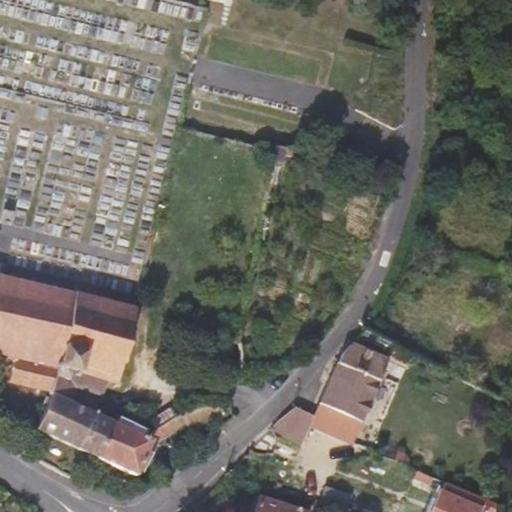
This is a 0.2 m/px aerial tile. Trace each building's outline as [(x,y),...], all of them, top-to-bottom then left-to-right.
[(133,308),(133,304),(129,303),(127,308),(76,294),(77,289),(73,288),(72,290),(71,294),(54,289),(55,284),(51,282),(49,287),(32,284),(33,278),(30,277),(29,282),(12,278),(13,273),(8,271),(7,277),(0,275),(0,351),(11,354),(5,380),(46,391),(65,399),(69,383),(95,390),(99,378),(110,381),(109,387),(112,387),(114,380),(119,361),(125,363),(151,368),(159,333),(128,325),(131,313),(137,313),(137,310),(133,308)] [(57,278),(55,284),(54,289),(71,294),(72,290),(73,288),(77,289),(76,294),(127,308),(129,303),(133,304),(134,298),(122,295),(57,278)] [(407,360),(412,352),(390,340),(386,351),(407,360)] [(386,358),(349,342),(339,353),(332,369),(325,387),(318,403),(359,419),(386,358)] [(0,378),(5,380),(11,354),(0,351),(0,378)] [(120,382),(125,363),(119,361),(114,380),(120,382)] [(107,419),(65,399),(46,391),(29,430),(90,457),(90,456),(107,419)] [(168,404),(173,416),(178,413),(205,399),(189,394),(168,404)] [(178,413),(185,421),(192,429),(221,405),(205,399),(178,413)] [(353,432),(359,419),(318,403),(313,415),(353,432)] [(307,429),(313,415),(291,407),(276,418),(307,429)] [(151,439),(185,421),(178,413),(173,416),(139,434),(147,437),(151,439)] [(147,437),(139,434),(107,419),(90,456),(90,457),(129,475),(147,437)] [(502,511),(502,502),(454,483),(451,491),(447,490),(439,511),(502,511)] [(302,511),(259,497),(252,511),(302,511)]
